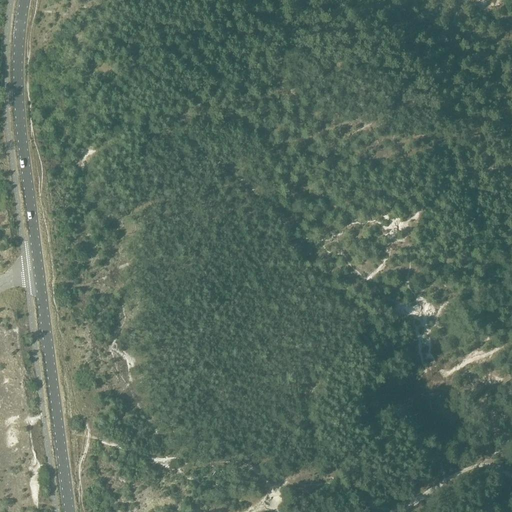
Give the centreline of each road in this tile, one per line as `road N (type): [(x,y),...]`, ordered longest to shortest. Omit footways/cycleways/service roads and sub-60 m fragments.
road 1 (unknown): [(79,511),(77,472),(87,437),(62,359),(29,116),(36,0)]
road 2 (tertiary): [(38,274),(18,110),(24,0)]
road 3 (tertiary): [(68,511),(38,274)]
